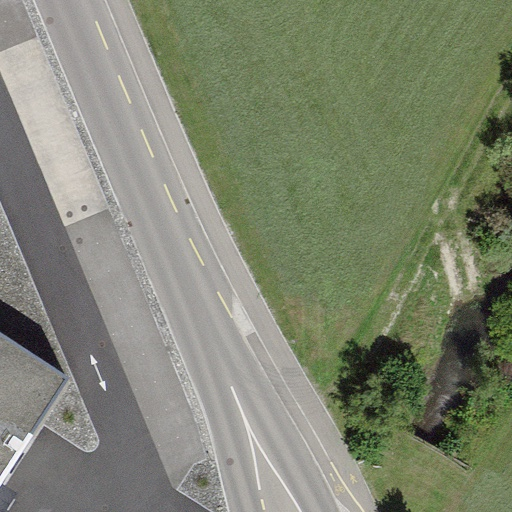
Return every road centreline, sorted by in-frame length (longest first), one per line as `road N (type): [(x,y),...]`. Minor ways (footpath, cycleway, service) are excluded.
road 1 (tertiary): [(284,511),(70,0)]
road 2 (track): [(250,432),(323,403),(381,330),(511,93)]
